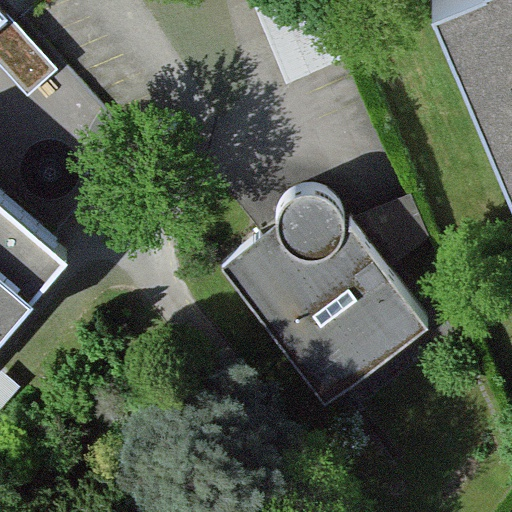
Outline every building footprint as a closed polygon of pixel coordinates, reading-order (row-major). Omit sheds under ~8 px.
[(0,0),(0,320),(67,243),(0,182),(0,53),(32,85),(57,62),(1,0),(0,0)] [(323,0),(261,0),(290,70),(343,49),(323,0)] [(511,0),(438,0),(511,167),(511,0)] [(412,187),(362,208),(397,254),(432,230),(412,187)] [(279,215),(280,225),(227,266),(333,396),(437,312),(349,204),(338,194),(323,188),(308,188),(295,194),(285,203),(279,215)]
